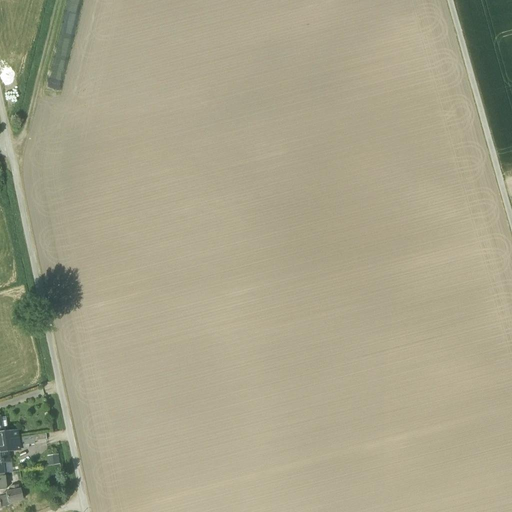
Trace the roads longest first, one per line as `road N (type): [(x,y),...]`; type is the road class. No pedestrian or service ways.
road 1 (unclassified): [(84,511),(0,94)]
road 2 (unclassified): [(449,0),(511,224)]
road 3 (track): [(57,0),(22,142),(12,154)]
